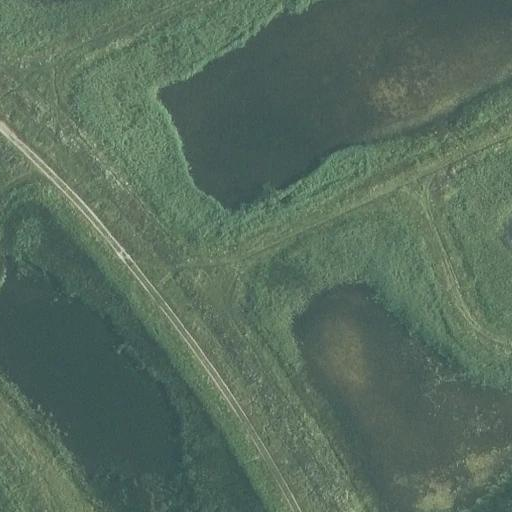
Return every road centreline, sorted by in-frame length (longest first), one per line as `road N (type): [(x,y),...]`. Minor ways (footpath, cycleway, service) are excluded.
road 1 (track): [(0,127),(88,216),(198,353),(295,511)]
road 2 (track): [(155,297),(511,133)]
